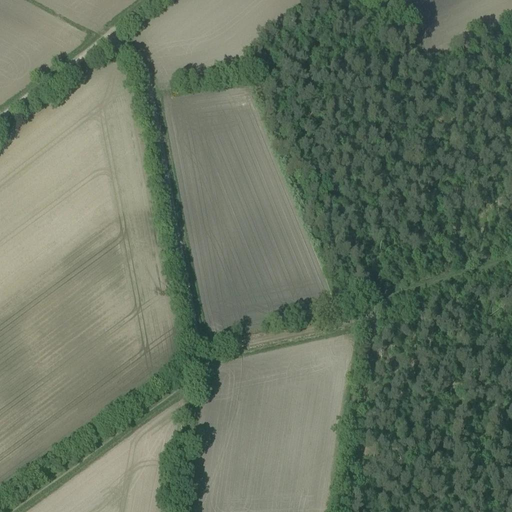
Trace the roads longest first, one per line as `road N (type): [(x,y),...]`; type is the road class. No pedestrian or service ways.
road 1 (track): [(105,42),(138,58),(145,79),(199,348)]
road 2 (track): [(199,348),(177,387),(8,511)]
road 3 (track): [(346,511),(374,330),(368,314)]
road 4 (track): [(199,348),(368,314)]
road 5 (track): [(190,374),(172,511)]
road 6 (track): [(0,118),(105,42)]
